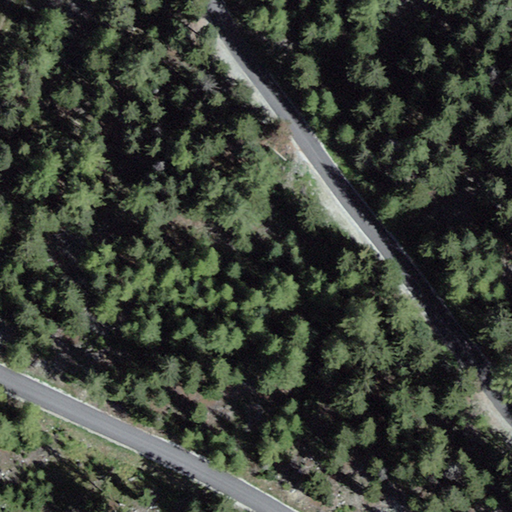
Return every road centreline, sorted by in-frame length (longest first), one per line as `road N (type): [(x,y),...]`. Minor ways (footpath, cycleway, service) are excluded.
road 1 (track): [(213,0),(330,194),(456,329),(511,424)]
road 2 (unclassified): [(260,511),(0,376)]
